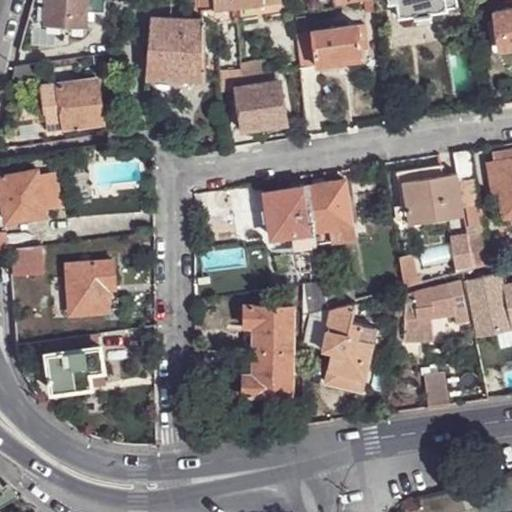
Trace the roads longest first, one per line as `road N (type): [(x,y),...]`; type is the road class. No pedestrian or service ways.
road 1 (residential): [(511,122),(172,182),(178,465)]
road 2 (tertiary): [(0,440),(83,494),(141,509),(202,496),(280,465)]
road 3 (residential): [(511,420),(302,460)]
road 4 (tertiary): [(178,465),(99,461),(54,440),(0,387)]
